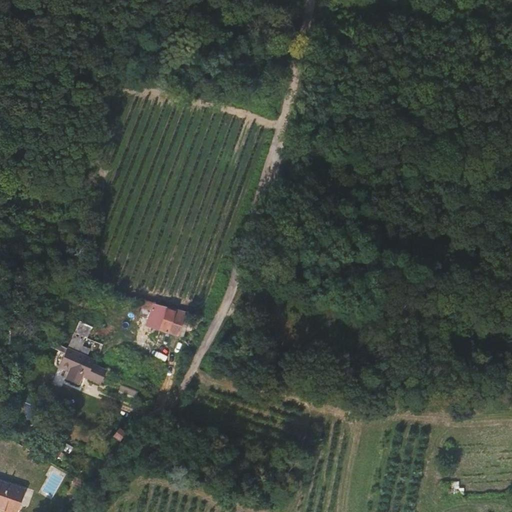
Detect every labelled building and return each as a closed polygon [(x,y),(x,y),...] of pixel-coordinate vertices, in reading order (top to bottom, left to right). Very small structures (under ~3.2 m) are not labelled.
[(185,312),(140,302),(137,321),(145,322),(144,329),(179,336),(185,312)] [(189,312),(185,312),(179,336),(184,337),(189,312)] [(90,353),(53,341),(52,346),(67,350),(62,364),(70,367),(68,376),(81,380),(83,371),(99,376),(103,361),(89,357),(90,353)] [(137,398),(139,390),(121,386),(119,393),(137,398)] [(129,425),(122,420),(114,429),(119,434),(129,425)] [(157,464),(142,456),(138,462),(153,471),(157,464)] [(17,511),(22,492),(0,486),(0,508),(16,511),(17,511)]
